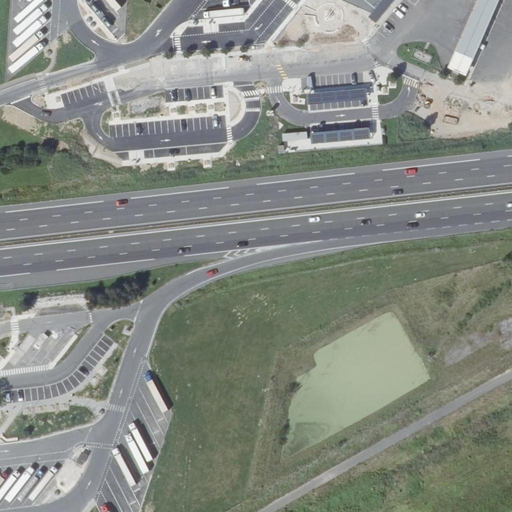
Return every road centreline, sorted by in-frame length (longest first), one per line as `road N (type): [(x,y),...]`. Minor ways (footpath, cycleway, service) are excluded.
road 1 (motorway): [(511,168),(0,225)]
road 2 (motorway): [(0,262),(319,227)]
road 3 (motorway): [(143,307),(196,276),(292,249),(319,227)]
road 4 (motorway): [(319,227),(511,206)]
road 5 (motorway): [(124,57),(0,100)]
